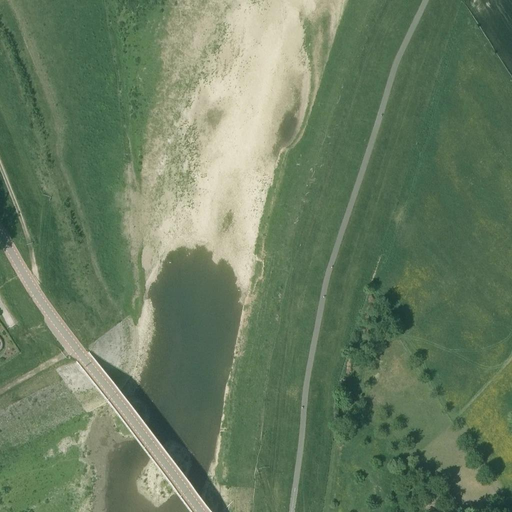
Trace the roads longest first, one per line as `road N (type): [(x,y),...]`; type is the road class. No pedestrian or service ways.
road 1 (unclassified): [(198,511),(73,347),(0,233)]
road 2 (track): [(30,286),(27,243),(0,164)]
